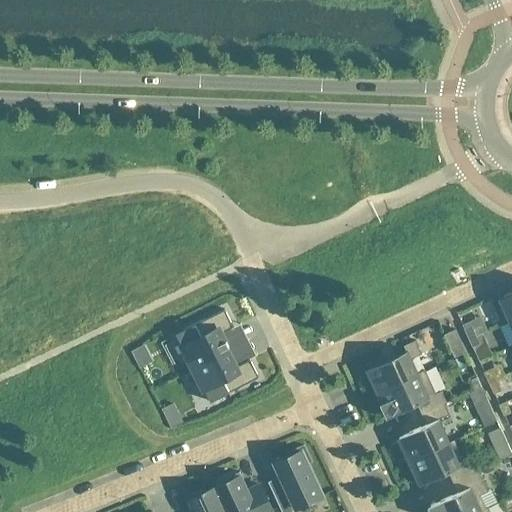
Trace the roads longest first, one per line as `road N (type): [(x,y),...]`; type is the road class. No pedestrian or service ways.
road 1 (secondary): [(493,81),(394,88),(0,74)]
road 2 (secondary): [(0,99),(448,114),(490,122)]
road 3 (residential): [(0,202),(175,182),(228,211),(252,259)]
road 4 (residential): [(63,511),(317,409)]
road 5 (residential): [(297,366),(511,269)]
